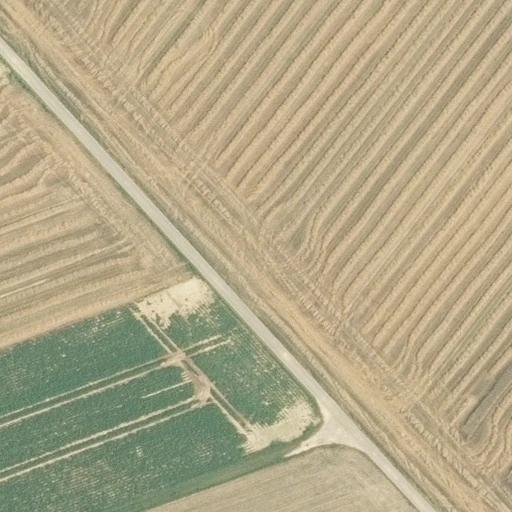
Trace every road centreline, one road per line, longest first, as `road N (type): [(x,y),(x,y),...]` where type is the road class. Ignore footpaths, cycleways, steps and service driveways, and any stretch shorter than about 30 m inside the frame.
road 1 (track): [(0,42),(427,511)]
road 2 (track): [(363,445),(172,511)]
